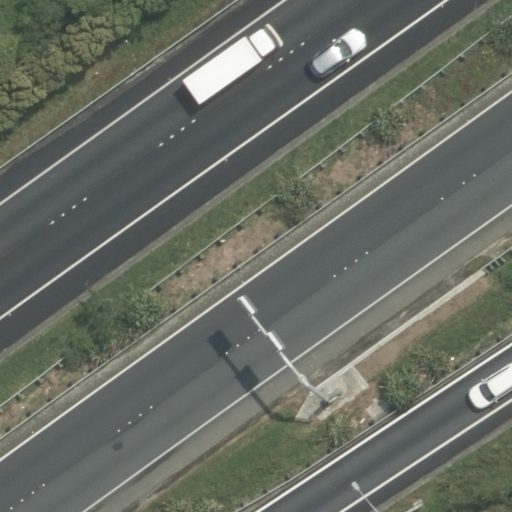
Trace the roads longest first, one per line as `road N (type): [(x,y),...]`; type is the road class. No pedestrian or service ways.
road 1 (motorway): [(511,146),(8,511)]
road 2 (motorway): [(0,259),(360,0)]
road 3 (motorway): [(511,369),(293,511)]
